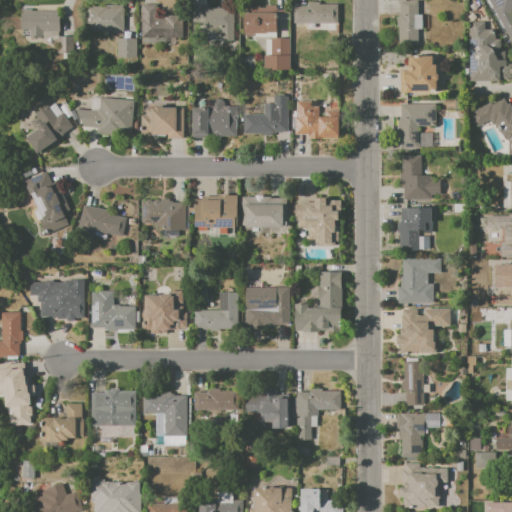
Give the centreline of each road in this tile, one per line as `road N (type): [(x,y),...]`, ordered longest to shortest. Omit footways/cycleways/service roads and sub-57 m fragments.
road 1 (residential): [(368,511),(365,0)]
road 2 (residential): [(368,358),(64,359)]
road 3 (residential): [(365,167),(100,167)]
